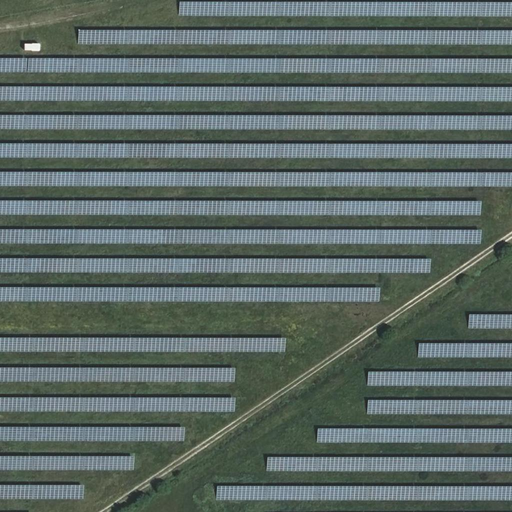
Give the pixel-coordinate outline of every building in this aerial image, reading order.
[(227,15),(227,1),(178,0),(178,14),(227,15)] [(479,242),(479,230),(461,230),(461,242),(479,242)] [(498,328),(499,314),(468,313),(467,327),(498,328)] [(0,336),(0,351),(284,353),(284,338),(0,336)] [(417,342),(416,354),(432,355),(433,343),(417,342)] [(469,351),(511,351),(511,342),(469,342),(469,351)] [(0,366),(0,381),(233,383),(233,368),(0,366)] [(394,385),(394,371),(366,371),(366,385),(394,385)] [(400,411),(511,412),(511,399),(401,397),(400,411)] [(381,413),(381,406),(379,406),(379,399),(366,399),(366,413),(381,413)] [(183,428),(0,426),(0,441),(183,442),(183,428)] [(316,441),(511,442),(511,427),(316,426),(316,441)] [(133,457),(0,455),(0,470),(133,472),(133,457)] [(511,456),(265,455),(265,469),(511,470),(511,456)] [(214,497),(511,500),(511,486),(215,483),(214,497)] [(82,487),(0,485),(0,500),(82,502),(82,487)]
